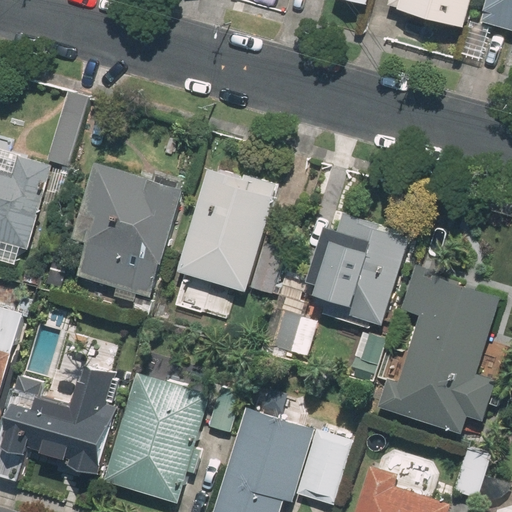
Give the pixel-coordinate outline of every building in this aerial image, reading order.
[(472,25),(478,0),(398,0),(397,5),(472,25)] [(511,32),(511,0),(492,0),(485,25),(511,32)] [(68,92),(48,161),(69,166),(89,98),(68,92)] [(0,241),(19,248),(27,250),(51,165),(0,150),(0,241)] [(156,297),(193,189),(197,178),(161,166),(156,178),(106,160),(79,238),(94,243),(84,272),(156,297)] [(288,183),(218,162),(186,270),(277,297),(291,250),(270,244),(288,183)] [(389,330),(420,235),(352,214),(347,230),(335,226),(314,291),(364,307),(359,320),(389,330)] [(19,248),(0,241),(0,260),(14,265),(19,248)] [(396,377),(387,403),(469,432),(475,416),(491,421),(507,375),(478,365),(503,294),(422,266),(408,307),(429,314),(406,380),(396,377)] [(0,301),(0,426),(31,310),(0,301)] [(296,354),(309,318),(279,307),(266,342),(296,354)] [(219,392),(146,371),(114,480),(187,502),(209,426),(219,392)] [(105,475),(130,395),(78,378),(72,399),(45,391),(27,451),(105,475)] [(247,400),(219,392),(209,426),(237,434),(247,400)] [(360,438),(255,405),(221,511),(224,511),(286,511),(294,490),(339,505),(360,438)] [(498,454),(471,446),(459,486),(486,494),(498,454)] [(403,467),(375,460),(361,511),(451,511),(456,497),(400,481),(403,467)]
